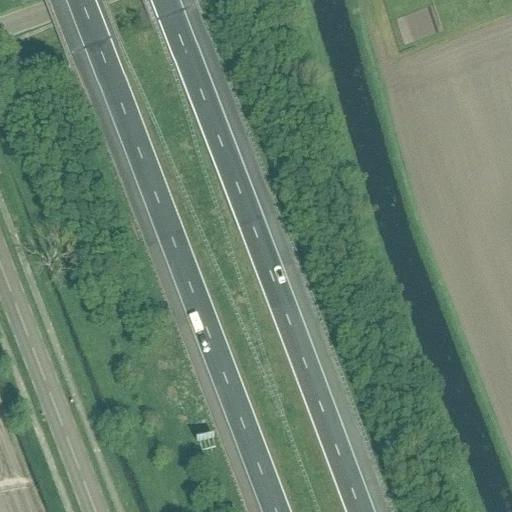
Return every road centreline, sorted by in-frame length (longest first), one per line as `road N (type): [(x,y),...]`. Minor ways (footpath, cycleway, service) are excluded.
road 1 (motorway): [(77,0),(274,511)]
road 2 (motorway): [(360,511),(164,0)]
road 3 (tertiary): [(93,511),(0,269)]
